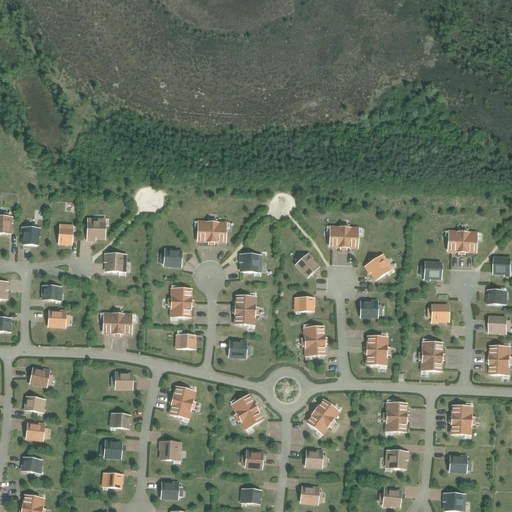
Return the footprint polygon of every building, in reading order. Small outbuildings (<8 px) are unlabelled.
[(0,235),(12,236),(12,218),(0,217),(0,235)] [(105,241),(106,220),(87,219),(87,241),(105,241)] [(198,225),(197,243),(208,244),(215,244),(226,245),(227,227),(216,226),(216,222),(208,222),(208,226),(198,225)] [(60,225),(58,243),(72,244),(73,230),(64,229),(65,225),(60,225)] [(330,230),(329,249),(340,249),(347,250),(358,250),(359,232),(348,231),(348,227),(340,227),(340,231),(336,231),(330,230)] [(21,246),(39,247),(40,229),(22,228),(21,246)] [(448,235),(447,253),(476,255),(477,237),(467,236),(467,233),(458,232),(458,236),(448,235)] [(181,269),(182,251),(164,250),(163,268),(181,269)] [(126,274),(127,255),(105,254),(104,273),(126,274)] [(295,266),(307,280),(320,268),(312,259),(313,258),(309,254),(295,266)] [(242,255),(241,273),(258,274),(258,263),(262,263),(262,256),(242,255)] [(383,255),(367,266),(372,273),(370,274),(375,282),(390,272),(384,263),(387,261),(383,255)] [(511,259),(494,258),(493,276),(511,277),(511,259)] [(93,263),(93,273),(103,273),(103,263),(93,263)] [(442,263),(425,263),(424,281),(442,281),(442,263)] [(45,287),(44,302),(59,302),(60,295),(62,296),(63,288),(45,287)] [(170,299),(170,308),(173,308),(173,319),(191,319),(192,308),(192,301),(192,290),(174,289),(174,299),(170,299)] [(487,291),(487,297),(488,297),(488,306),(507,306),(507,301),(502,301),(502,291),(487,291)] [(234,314),(234,326),(253,327),(253,316),(256,316),(256,308),(253,308),(254,298),(235,297),(235,308),(234,314)] [(294,299),(294,313),(314,313),(315,299),(294,299)] [(360,302),(360,320),(378,320),(378,301),(371,301),(371,302),(360,302)] [(449,306),(431,306),(431,323),(449,323),(449,306)] [(49,315),(48,329),(66,330),(66,312),(60,312),(60,316),(49,315)] [(104,316),(103,335),(114,336),(121,336),(132,336),(132,317),(122,317),(122,314),(114,314),(114,317),(104,316)] [(508,318),(489,317),(489,335),(507,336),(508,318)] [(0,333),(11,334),(12,319),(0,318),(0,333)] [(308,339),(303,339),(304,348),(308,348),(309,358),(326,357),(325,328),(307,329),(308,339)] [(179,350),(195,351),(196,337),(180,336),(179,350)] [(388,349),(388,338),(367,337),(366,366),(387,367),(388,357),(390,357),(390,349),(388,349)] [(229,359),(247,360),(247,342),(230,341),(229,359)] [(421,353),(421,362),(424,362),(424,373),(442,373),(443,344),(425,344),(424,353),(421,353)] [(489,348),(489,376),(506,377),(506,367),(510,367),(511,358),(506,358),(507,348),(489,348)] [(50,371),(33,368),(29,386),(47,390),(50,371)] [(133,392),(133,374),(115,374),(115,392),(133,392)] [(189,421),(196,392),(175,387),(169,416),(189,421)] [(249,396),(233,405),(238,413),(235,415),(240,422),(242,421),(248,430),(264,421),(249,396)] [(28,398),(26,412),(39,414),(41,406),(45,407),(46,401),(28,398)] [(323,401),(306,423),(320,434),(326,426),(328,428),(333,422),(331,420),(337,411),(323,401)] [(386,414),(385,423),(389,423),(388,433),(407,434),(408,405),(389,404),(389,414),(386,414)] [(451,407),(450,436),(471,437),(472,408),(451,407)] [(111,414),(110,420),(115,421),(114,429),(130,431),(131,416),(123,416),(124,413),(117,412),(117,415),(115,415),(111,414)] [(26,441),(43,443),(45,425),(28,423),(26,441)] [(121,461),(123,443),(105,441),(104,460),(121,461)] [(178,462),(179,443),(160,442),(159,461),(178,462)] [(323,452),(306,451),(305,469),(322,470),(323,452)] [(245,470),(262,471),(264,454),(246,452),(245,470)] [(390,452),(389,470),(406,471),(407,453),(390,452)] [(449,474),(466,475),(467,457),(449,457),(449,474)] [(23,458),(21,473),(37,475),(38,466),(42,467),(43,461),(23,458)] [(106,490),(123,491),(124,477),(107,476),(106,490)] [(161,501),(178,502),(179,483),(161,483),(161,501)] [(319,488),(302,487),(300,505),(318,507),(319,488)] [(244,505),(260,506),(261,491),(245,490),(244,505)] [(400,509),(402,491),(384,490),(382,508),(400,509)] [(461,511),(462,495),(444,494),(443,511),(461,511)] [(21,511),(43,511),(44,510),(41,509),(43,499),(24,496),(22,507),(21,511)]
